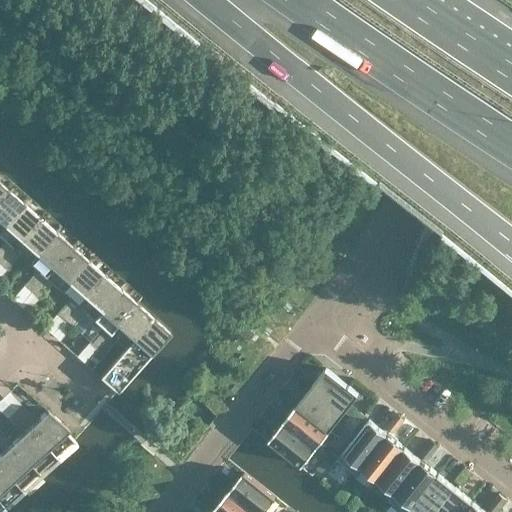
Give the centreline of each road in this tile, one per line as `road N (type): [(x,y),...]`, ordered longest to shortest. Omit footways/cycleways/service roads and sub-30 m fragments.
road 1 (motorway): [(205,0),(511,243)]
road 2 (residential): [(310,319),(511,68)]
road 3 (motorway): [(295,0),(511,146)]
road 4 (residential): [(310,319),(511,478)]
road 5 (residential): [(164,511),(310,319)]
road 6 (motorway): [(511,73),(403,0)]
